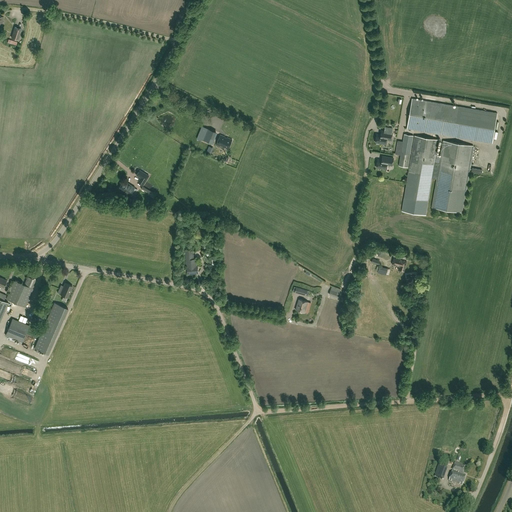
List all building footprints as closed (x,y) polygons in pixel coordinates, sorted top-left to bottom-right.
[(21,29),(15,27),(11,37),(18,39),(21,29)] [(492,143),(497,113),(413,98),(408,129),(492,143)] [(206,127),(202,139),(211,143),(214,135),(215,136),(217,132),(206,127)] [(391,140),(392,132),(381,130),(381,135),(377,134),(375,142),(386,144),(387,139),(391,140)] [(220,134),(216,144),(228,149),(232,139),(220,134)] [(397,145),(396,151),(395,154),(401,155),(399,166),(408,167),(413,135),(404,134),(403,141),(397,140),(397,145)] [(432,207),(462,212),(473,146),(443,140),(440,155),(436,155),(438,140),(415,135),(404,198),(428,202),(432,179),(436,179),(432,207)] [(479,143),(478,144),(484,155),(486,154),(479,143)] [(392,165),(393,158),(382,156),(382,160),(378,159),(376,167),(386,169),(387,164),(392,165)] [(141,177),(138,182),(143,185),(149,176),(140,170),(137,175),(141,177)] [(130,196),(135,187),(124,180),(119,189),(130,196)] [(153,192),(142,186),(141,188),(152,195),(153,192)] [(187,267),(188,274),(198,273),(197,266),(196,260),(193,260),(192,251),(186,251),(187,264),(188,264),(188,267),(187,267)] [(393,264),(400,266),(399,270),(404,271),(407,261),(401,259),(401,260),(394,258),(393,264)] [(379,266),(379,267),(378,270),(378,272),(386,275),(388,268),(379,266)] [(27,276),(24,284),(14,280),(6,299),(25,307),(36,280),(27,276)] [(61,285),(57,292),(60,294),(67,297),(72,286),(65,283),(64,286),(61,285)] [(294,292),(306,295),(307,290),(296,287),(294,292)] [(296,310),(304,313),(308,301),(299,299),(296,310)] [(54,302),(34,348),(44,352),(59,316),(64,318),(68,308),(54,302)] [(48,314),(50,308),(45,306),(42,312),(48,314)] [(5,335),(22,342),(29,325),(12,319),(5,335)] [(462,486),(466,476),(462,474),(465,466),(456,462),(453,470),(459,472),(458,473),(453,471),(449,481),(462,486)] [(438,465),(434,477),(442,479),(446,468),(438,465)] [(473,482),(468,485),(473,491),(478,488),(473,482)] [(467,498),(458,494),(456,499),(466,502),(467,498)]
